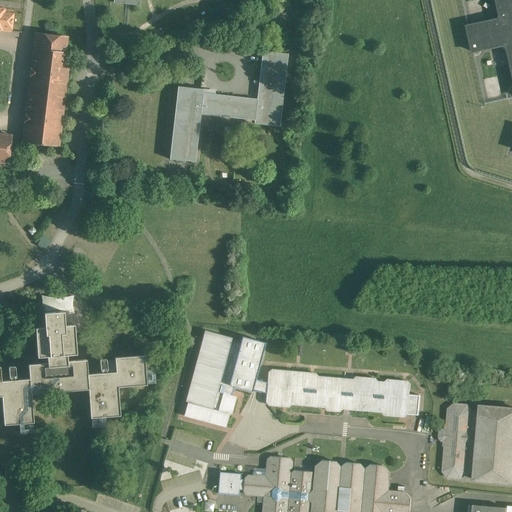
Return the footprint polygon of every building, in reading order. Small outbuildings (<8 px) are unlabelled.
[(511,0),(496,0),(500,17),(499,20),(467,27),(473,52),(504,45),(507,47),(511,69),(511,0)] [(0,30),(10,32),(12,13),(0,12),(0,30)] [(66,36),(33,33),(21,143),(58,147),(69,53),(64,52),(66,36)] [(203,90),(178,87),(170,159),(195,162),(200,114),(254,120),(254,124),(280,127),(288,54),(262,51),(257,99),(203,93),(203,90)] [(10,135),(0,134),(0,162),(7,163),(10,135)] [(46,248),(50,239),(42,235),(38,245),(46,248)] [(65,311),(59,311),(58,307),(53,308),(53,312),(43,313),(44,327),(35,328),(37,357),(47,356),(47,363),(28,364),(29,379),(15,380),(14,378),(16,378),(16,377),(15,367),(14,366),(10,366),(9,367),(8,368),(9,377),(9,378),(10,379),(11,379),(11,380),(1,381),(0,367),(0,396),(2,396),(4,425),(33,422),(31,394),(88,389),(90,418),(120,416),(118,387),(146,385),(146,375),(149,375),(150,374),(150,370),(145,370),(144,355),(115,358),(115,361),(107,361),(106,360),(106,359),(105,359),(101,359),(100,359),(100,360),(100,361),(100,370),(101,370),(101,371),(102,371),(102,373),(87,374),(86,360),(67,361),(67,355),(76,354),(75,332),(81,324),(83,314),(79,304),(72,297),(70,299),(69,301),(67,303),(67,305),(66,307),(65,311)] [(230,333),(203,327),(184,398),(187,399),(229,411),(231,412),(235,394),(216,390),(230,333)] [(263,337),(240,330),(227,379),(250,385),(252,375),(263,337)] [(407,382),(387,380),(384,383),(378,382),(375,379),(356,377),(353,380),(318,377),(315,374),(272,370),(268,373),(268,384),(269,386),(269,390),(267,391),(266,402),(268,405),(288,407),(291,405),(325,408),(327,411),(339,412),(342,409),(382,413),(384,416),(404,417),(407,415),(408,403),(407,402),(407,398),(409,396),(409,395),(410,385),(407,382)] [(250,385),(264,389),(266,380),(252,375),(250,385)] [(420,396),(409,395),(409,396),(407,398),(407,402),(408,403),(407,415),(418,416),(420,396)] [(187,399),(183,413),(226,426),(229,411),(187,399)] [(466,406),(454,405),(449,409),(448,424),(445,426),(445,432),(443,431),(440,433),(440,438),(442,440),(444,440),(443,446),(446,448),(444,473),(448,477),(460,478),(466,473),(475,474),(480,413),(472,412),(466,406)] [(511,483),(511,409),(480,406),(480,413),(475,474),(474,480),(511,483)] [(61,450),(54,453),(54,460),(60,464),(66,460),(66,453),(69,448),(64,446),(61,450)] [(359,464),(346,463),(340,468),(335,462),(322,460),(315,467),(314,470),(317,473),(314,475),(312,472),(294,471),(290,474),(288,471),(291,468),(292,462),(289,458),(271,456),(267,460),(265,477),(248,475),(244,479),(243,491),(246,495),(263,497),(262,511),(409,511),(411,499),(405,492),(387,491),(389,473),(383,466),(370,465),(364,470),(359,464)] [(242,487),(242,477),(239,477),(239,471),(219,469),(217,491),(238,492),(238,487),(242,487)]
